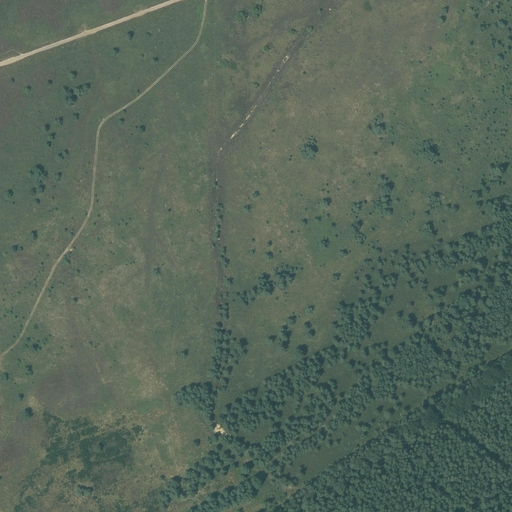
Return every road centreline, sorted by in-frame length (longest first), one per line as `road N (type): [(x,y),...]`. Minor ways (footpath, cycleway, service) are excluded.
road 1 (track): [(0,356),(19,337),(90,209),(101,122),(195,43),(205,0)]
road 2 (track): [(177,0),(0,63)]
